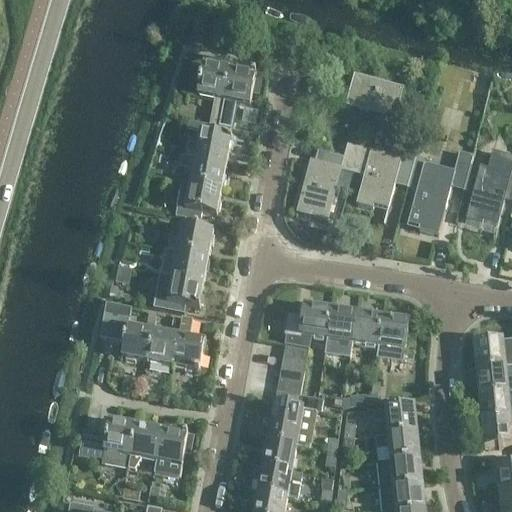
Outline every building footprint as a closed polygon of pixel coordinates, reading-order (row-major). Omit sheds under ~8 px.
[(204,68),(197,102),(215,105),(210,129),(219,131),(230,72),(204,68)] [(230,72),(219,131),(231,133),(231,132),(238,133),(239,126),(228,124),(231,108),(250,112),(253,98),(258,99),(262,79),(256,78),(256,77),(230,72)] [(354,78),(346,109),(395,123),(403,91),(354,78)] [(502,105),(490,102),(487,114),(499,117),(502,105)] [(189,144),(187,158),(228,166),(232,141),(230,140),(231,133),(219,131),(210,129),(188,125),(187,132),(201,135),(198,146),(189,144)] [(348,148),(344,160),(367,167),(368,167),(372,154),(348,148)] [(367,167),(364,179),(356,207),(372,211),(373,207),(389,211),(395,188),(407,191),(416,159),(403,155),(401,162),(372,154),(368,167),(367,167)] [(424,167),(407,226),(419,229),(418,234),(438,239),(451,191),(464,194),(470,170),(473,159),(460,155),(457,166),(455,175),(424,167)] [(228,166),(187,158),(187,159),(185,171),(193,173),(191,186),(222,192),(228,166)] [(334,170),(310,164),(297,212),(313,216),(312,220),(328,225),(341,173),(364,179),(367,167),(344,160),(335,158),(334,159),(336,160),(334,170)] [(511,174),(511,178),(481,169),(466,224),(478,228),(480,223),(498,228),(505,203),(511,205),(511,174)] [(177,211),(175,218),(185,220),(201,222),(203,214),(218,217),(222,192),(191,186),(181,184),(176,210),(177,211)] [(171,241),(168,252),(209,260),(214,233),(199,230),(201,222),(185,220),(184,228),(182,227),(179,242),(171,241)] [(165,252),(160,277),(204,285),(209,260),(168,252),(165,252)] [(160,277),(159,277),(157,288),(170,290),(167,305),(165,313),(178,315),(179,307),(199,311),(204,285),(160,277)] [(291,319),(286,348),(299,351),(302,338),(327,342),(331,313),(314,310),(314,306),(307,305),(306,309),(305,309),(304,320),(291,319)] [(106,307),(99,341),(124,346),(121,360),(147,365),(153,334),(127,329),(130,312),(106,307)] [(331,313),(327,342),(353,346),(357,316),(340,314),(341,310),(334,308),(332,313),(331,313)] [(357,316),(353,346),(378,350),(383,320),(366,318),(367,313),(360,312),(358,317),(357,316)] [(378,350),(376,361),(403,366),(409,324),(392,322),(393,317),(386,316),(384,321),(383,320),(378,350)] [(182,321),(179,339),(174,370),(200,374),(201,369),(202,369),(204,361),(202,360),(205,344),(190,341),(193,323),(182,321)] [(153,334),(147,365),(174,370),(179,339),(153,334)] [(476,373),(511,369),(511,342),(502,343),(473,346),(476,373)] [(308,353),(299,351),(286,348),(283,362),(306,366),(308,353)] [(306,366),(283,362),(281,373),(303,378),(306,366)] [(511,369),(476,373),(479,399),(511,395),(511,369)] [(303,378),(281,373),(279,384),(301,389),(303,378)] [(301,389),(279,384),(276,396),(298,401),(301,389)] [(511,395),(479,399),(481,425),(510,422),(511,422),(511,395)] [(274,408),(296,412),(298,401),(276,396),(274,408)] [(378,398),(363,399),(364,410),(379,408),(378,398)] [(363,399),(350,400),(351,411),(364,410),(363,399)] [(323,403),(310,401),(308,412),(321,415),(323,403)] [(267,445),(296,451),(309,453),(316,416),(296,412),(274,408),(271,421),(267,421),(266,428),(270,429),(267,445)] [(414,409),(373,414),(374,426),(385,424),(387,439),(416,436),(414,409)] [(95,436),(90,460),(103,462),(102,467),(126,472),(128,459),(130,459),(136,427),(110,422),(107,438),(95,436)] [(511,439),(510,422),(481,425),(484,452),(511,449),(511,439)] [(130,459),(127,472),(135,473),(142,461),(156,464),(162,432),(136,427),(130,459)] [(346,427),(344,441),(355,442),(356,428),(346,427)] [(156,464),(154,476),(180,481),(185,457),(190,458),(194,439),(188,438),(188,437),(162,432),(156,464)] [(83,434),(79,458),(90,460),(95,436),(83,434)] [(387,439),(374,440),(375,452),(388,451),(390,465),(419,462),(416,436),(387,439)] [(344,441),(342,455),(353,456),(355,442),(344,441)] [(328,442),(326,455),(337,457),(339,443),(328,442)] [(265,455),(262,471),(291,476),(296,451),(267,445),(266,447),(262,447),(261,454),(265,455)] [(337,457),(326,455),(325,469),(336,471),(337,457)] [(419,462),(390,465),(376,466),(379,492),(422,487),(419,462)] [(511,468),(497,470),(499,497),(511,495),(511,468)] [(256,472),(254,481),(260,482),(257,496),(286,502),(297,504),(302,478),(291,476),(262,471),(262,472),(256,472)] [(339,480),(337,493),(344,494),(348,494),(350,481),(339,480)] [(424,511),(422,487),(379,492),(381,511),(424,511)] [(125,490),(122,502),(138,505),(141,493),(125,490)] [(157,508),(160,492),(151,491),(148,507),(157,508)] [(322,493),(320,506),(331,508),(333,494),(322,493)] [(344,494),(337,493),(336,508),(346,509),(348,494),(344,494)] [(511,511),(511,495),(499,497),(500,511),(511,511)] [(284,511),(286,502),(257,496),(257,498),(252,498),(251,505),(255,506),(254,511),(284,511)]
